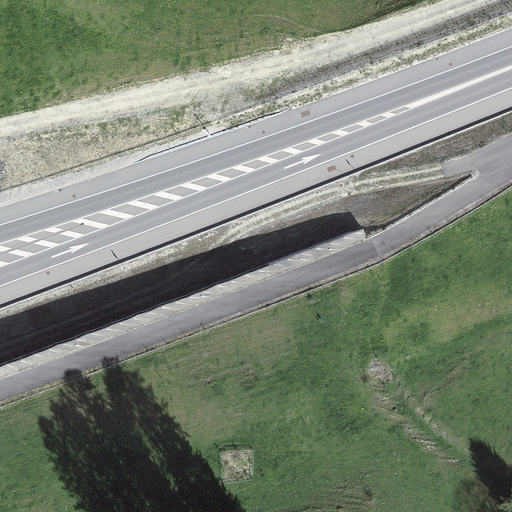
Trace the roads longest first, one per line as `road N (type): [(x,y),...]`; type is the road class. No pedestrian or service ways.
road 1 (trunk): [(0,276),(376,131),(486,76)]
road 2 (trunk): [(486,76),(0,234)]
road 3 (track): [(0,123),(382,31),(470,0)]
